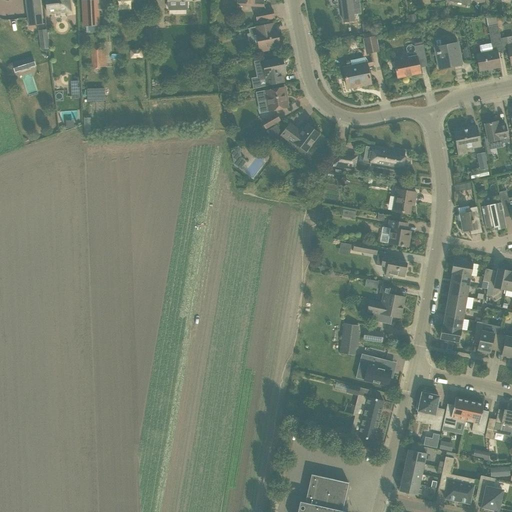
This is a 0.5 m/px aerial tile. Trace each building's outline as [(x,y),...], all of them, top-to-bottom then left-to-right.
[(42,24),(38,0),(25,0),(29,26),(42,24)] [(66,13),(66,14),(70,13),(68,0),(45,0),(47,14),(56,13),(56,15),(61,14),(60,14),(66,13)] [(89,0),(82,0),(84,26),(98,25),(98,9),(96,9),(96,3),(97,3),(97,0),(94,0),(89,0)] [(167,0),(167,1),(168,1),(168,10),(187,10),(187,1),(199,1),(198,0),(167,0)] [(257,22),(274,18),(273,10),(255,13),(257,22)] [(492,48),(502,46),(500,38),(497,22),(496,17),(486,17),(492,48)] [(259,52),(261,51),(268,50),(268,48),(280,45),(277,34),(277,35),(274,35),(272,24),(256,27),(248,28),(249,34),(256,33),(259,52)] [(39,42),(48,41),(47,33),(46,29),(38,30),(39,42)] [(511,64),(511,35),(500,38),(502,46),(503,50),(509,49),(511,64)] [(367,53),(378,51),(375,36),(364,38),(367,53)] [(434,47),(438,69),(454,66),(454,65),(453,62),(460,60),(461,61),(458,43),(434,47)] [(414,46),(416,57),(394,62),(396,69),(395,69),(397,78),(420,73),(417,61),(425,59),(426,63),(427,63),(423,44),(414,46)] [(91,69),(101,69),(101,55),(99,55),(99,51),(101,51),(101,45),(90,45),(91,69)] [(476,55),(479,71),(500,67),(497,51),(476,55)] [(33,56),(11,63),(14,73),(20,71),(30,67),(30,68),(36,66),(33,56)] [(267,75),(269,85),(284,82),(281,72),(284,71),(285,75),(282,58),(264,62),(264,59),(253,61),(257,77),(267,75)] [(347,88),(371,83),(366,63),(343,68),(347,88)] [(267,111),(287,107),(286,100),(287,100),(287,99),(286,100),(285,96),(286,96),(285,87),(263,92),(267,111)] [(105,88),(86,89),(87,101),(105,101),(105,88)] [(266,129),(280,121),(276,114),(262,122),(266,129)] [(509,142),(506,125),(496,126),(495,122),(484,124),(488,146),(509,142)] [(289,123),(288,125),(280,135),(288,141),(287,142),(296,148),(294,151),(304,158),(308,153),(306,152),(320,134),(307,125),(301,133),(297,129),(289,123)] [(266,131),(268,136),(279,130),(277,125),(266,131)] [(467,153),(466,148),(480,145),(476,126),(466,128),(467,130),(454,133),(458,155),(467,153)] [(236,132),(230,138),(236,144),(242,138),(236,132)] [(235,165),(241,158),(240,153),(242,150),(239,147),(231,151),(233,164),(235,165)] [(362,163),(370,164),(369,166),(401,172),(405,151),(387,148),(387,149),(373,147),(372,148),(365,147),(362,163)] [(333,165),(333,166),(346,168),(355,170),(357,157),(335,153),(335,154),(331,153),(330,164),(333,165)] [(487,169),(485,159),(478,160),(480,170),(487,169)] [(415,200),(416,193),(396,189),(394,197),(397,197),(394,211),(410,214),(412,200),(415,200)] [(501,203),(500,203),(501,204),(509,203),(506,190),(499,192),(501,203)] [(506,228),(502,211),(500,203),(481,207),(486,227),(493,226),(493,228),(497,227),(498,230),(506,228)] [(478,234),(482,233),(476,207),(465,209),(466,212),(459,214),(459,215),(458,215),(457,217),(457,220),(459,221),(460,221),(463,232),(469,231),(471,235),(478,234)] [(386,243),(408,247),(410,231),(406,231),(407,224),(390,220),(386,243)] [(368,253),(369,246),(354,243),(353,250),(368,253)] [(395,257),(383,255),(377,254),(376,265),(381,266),(386,267),(385,275),(392,277),(393,275),(404,277),(407,263),(394,261),(395,257)] [(468,263),(469,259),(459,257),(458,261),(453,260),(451,272),(470,275),(472,263),(468,263)] [(488,281),(490,273),(491,270),(485,269),(483,281),(488,281)] [(505,290),(509,271),(497,269),(496,274),(490,273),(488,281),(487,286),(505,290)] [(470,275),(451,272),(452,272),(450,283),(468,286),(470,275)] [(468,286),(450,283),(448,294),(466,297),(468,286)] [(380,303),(391,305),(392,302),(402,305),(404,297),(394,295),(395,290),(381,286),(380,293),(383,293),(381,302),(380,303)] [(466,297),(448,294),(446,305),(464,308),(466,297)] [(402,307),(402,305),(392,302),(391,305),(380,303),(381,302),(369,300),(367,311),(379,314),(378,322),(390,324),(392,316),(400,318),(402,307)] [(464,308),(446,305),(444,316),(463,319),(464,308)] [(463,319),(444,316),(443,326),(442,326),(442,327),(461,330),(463,319)] [(337,368),(354,370),(360,332),(358,332),(359,326),(343,324),(337,368)] [(461,330),(442,327),(440,339),(444,339),(444,343),(452,345),(453,341),(459,342),(461,330)] [(473,342),(479,343),(481,330),(475,329),(473,342)] [(361,341),(380,340),(380,330),(360,331),(361,341)] [(491,346),(497,347),(500,335),(481,330),(479,343),(477,351),(484,353),(485,351),(490,352),(491,346)] [(511,337),(500,335),(497,347),(503,348),(501,355),(506,356),(506,357),(511,358),(511,337)] [(355,378),(355,379),(387,386),(390,371),(382,369),(384,360),(371,357),(369,366),(366,366),(365,371),(359,370),(357,378),(355,378)] [(358,394),(360,387),(348,384),(346,392),(358,394)] [(418,402),(416,409),(418,410),(418,411),(426,413),(424,422),(432,423),(431,428),(438,430),(443,410),(436,409),(439,396),(431,395),(431,393),(423,391),(423,393),(422,393),(420,402),(418,402)] [(363,407),(360,416),(378,421),(383,401),(362,395),(359,406),(363,407)] [(464,423),(465,421),(469,401),(455,398),(453,405),(447,404),(442,426),(455,428),(456,421),(464,423)] [(483,404),(469,401),(465,421),(473,423),(471,431),(484,434),(488,411),(482,410),(483,404)] [(511,426),(511,411),(504,409),(503,410),(498,409),(496,419),(488,418),(484,438),(492,439),(495,428),(500,429),(501,424),(511,426)] [(353,414),(353,415),(355,416),(353,424),(361,426),(358,437),(374,440),(378,421),(360,416),(353,414)] [(330,438),(339,440),(341,432),(332,430),(330,438)] [(353,444),(355,436),(341,433),(340,441),(353,444)] [(432,438),(430,446),(436,448),(439,435),(433,433),(432,438)] [(408,449),(405,460),(425,464),(428,454),(408,449)] [(481,453),(480,458),(484,459),(483,460),(489,461),(489,452),(484,451),(481,453)] [(442,468),(441,474),(441,475),(449,477),(450,474),(453,458),(445,457),(444,462),(442,468)] [(405,460),(403,470),(423,474),(425,464),(405,460)] [(509,467),(501,467),(502,476),(510,476),(509,467)] [(403,470),(401,480),(421,485),(423,474),(403,470)] [(339,511),(344,491),(346,484),(348,484),(348,483),(311,474),(311,476),(312,476),(304,511),(339,511)] [(504,490),(493,488),(494,478),(480,475),(477,490),(479,490),(486,492),(483,506),(487,507),(488,509),(494,510),(495,509),(499,510),(504,490)] [(418,495),(421,485),(401,480),(399,491),(418,495)] [(475,485),(467,484),(450,480),(446,498),(471,504),(475,485)]
